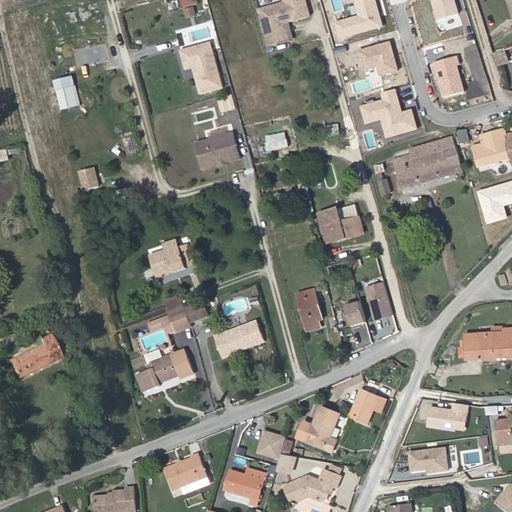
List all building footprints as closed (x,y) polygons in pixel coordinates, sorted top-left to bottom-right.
[(183,0),(185,8),(200,4),(199,0),(183,0)] [(269,48),(297,42),(292,23),(313,18),(309,0),(284,0),(285,3),(260,9),(269,48)] [(374,0),(352,0),(357,17),(334,23),(339,40),(382,27),(374,0)] [(453,0),(430,0),(436,18),(457,12),(453,0)] [(185,10),(188,19),(199,16),(197,7),(185,10)] [(390,41),(358,50),(363,69),(376,66),(378,75),(398,70),(390,41)] [(215,42),(182,50),(187,72),(195,70),(201,95),(226,89),(215,42)] [(504,51),(492,55),(496,67),(508,63),(504,51)] [(458,56),(434,64),(443,97),(464,91),(456,66),(461,65),(458,56)] [(63,110),(82,105),(74,76),(55,81),(63,110)] [(396,90),(380,94),(382,102),(361,108),(365,126),(381,121),(386,139),(418,130),(412,110),(404,113),(396,90)] [(234,95),(219,98),(222,113),(237,110),(234,95)] [(330,126),(332,136),(342,134),(340,124),(330,126)] [(467,130),(456,133),(460,145),(466,143),(470,142),(467,130)] [(511,134),(506,136),(504,130),(483,136),(483,138),(472,142),(480,167),(511,157),(511,134)] [(203,170),(244,161),(238,133),(197,141),(203,170)] [(368,141),(372,151),(384,147),(380,137),(368,141)] [(402,190),(464,171),(455,137),(411,150),(412,154),(394,159),(402,190)] [(0,161),(8,159),(5,148),(0,149),(0,161)] [(383,164),(373,166),(375,174),(384,173),(383,164)] [(82,170),(85,191),(102,188),(99,167),(82,170)] [(392,193),(386,173),(382,174),(384,182),(380,183),(383,196),(392,193)] [(511,181),(480,191),(488,222),(508,217),(504,204),(511,202),(511,181)] [(360,217),(357,204),(339,209),(343,222),(360,217)] [(365,234),(360,217),(343,222),(339,209),(320,214),(328,244),(365,234)] [(285,236),(287,244),(308,237),(304,222),(296,225),(295,219),(285,222),(286,227),(277,229),(279,237),(285,236)] [(167,250),(180,246),(178,240),(165,244),(167,250)] [(174,271),(174,273),(188,269),(188,267),(196,264),(188,244),(181,247),(180,246),(167,250),(151,256),(158,277),(174,271)] [(366,289),(377,323),(396,317),(386,283),(366,289)] [(316,290),(299,295),(308,331),(322,327),(320,320),(318,314),(322,313),(316,290)] [(171,313),(185,308),(180,294),(166,299),(171,313)] [(205,301),(197,304),(202,318),(210,316),(205,301)] [(351,328),(371,324),(366,302),(347,306),(351,328)] [(197,304),(186,308),(191,323),(202,318),(197,304)] [(178,332),(193,326),(191,323),(186,308),(185,308),(171,313),(178,332)] [(171,313),(162,317),(163,319),(169,335),(178,332),(171,313)] [(163,319),(150,324),(153,331),(166,326),(163,319)] [(253,344),(246,325),(216,337),(224,357),(240,351),(239,349),(253,344)] [(511,357),(511,328),(504,329),(504,333),(493,333),(466,335),(467,346),(467,348),(481,347),(482,359),(511,357)] [(10,360),(18,376),(62,355),(52,333),(42,338),(44,343),(10,360)] [(467,346),(459,347),(459,356),(468,355),(467,354),(467,348),(467,346)] [(481,347),(467,348),(467,354),(468,355),(468,360),(482,359),(481,347)] [(196,373),(187,350),(149,365),(150,371),(139,375),(146,393),(162,387),(161,383),(181,375),(182,379),(196,373)] [(352,418),(374,424),(383,393),(362,387),(352,418)] [(425,427),(465,431),(468,403),(451,402),(451,408),(427,405),(425,427)] [(322,407),(308,442),(333,452),(338,440),(332,438),(341,414),(322,407)] [(511,414),(492,415),(493,446),(511,444),(511,414)] [(446,447),(408,449),(409,472),(447,470),(446,447)] [(165,469),(174,490),(209,476),(200,452),(191,456),(192,458),(183,462),(182,460),(177,462),(178,464),(165,469)] [(226,490),(259,500),(268,474),(251,469),(250,476),(247,475),(231,470),(226,490)] [(309,475),(285,486),(292,501),(296,503),(310,496),(323,502),(328,500),(331,492),(333,493),(335,487),(338,488),(342,477),(325,470),(320,480),(309,475)] [(511,511),(511,485),(497,503),(507,511),(511,511)] [(126,488),(126,491),(114,492),(115,493),(115,496),(110,496),(110,493),(95,495),(96,511),(124,511),(137,511),(136,487),(126,488)] [(203,493),(187,497),(189,505),(205,501),(203,493)] [(411,511),(410,502),(389,504),(390,511),(411,511)]
